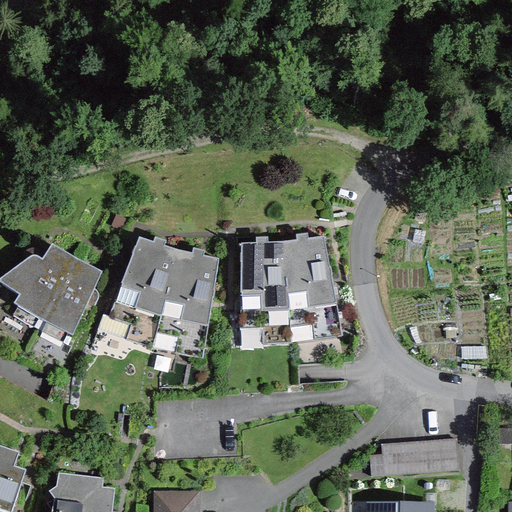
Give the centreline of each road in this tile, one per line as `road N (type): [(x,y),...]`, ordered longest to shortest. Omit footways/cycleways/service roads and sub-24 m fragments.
road 1 (residential): [(511,134),(406,177),(373,201),(361,260),(369,315),(394,361),(414,378)]
road 2 (residential): [(166,410),(357,397),(401,389),(414,378)]
road 3 (residential): [(462,392),(468,511)]
